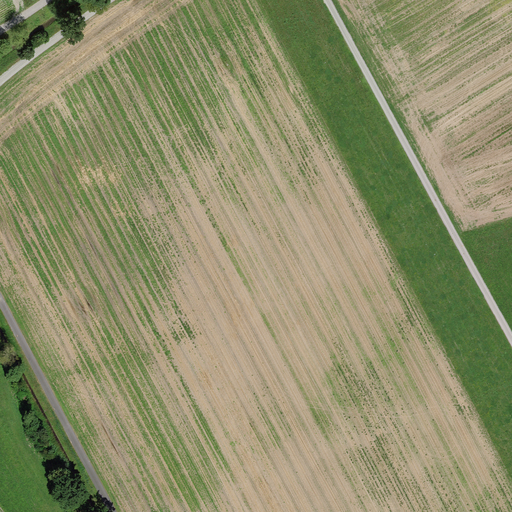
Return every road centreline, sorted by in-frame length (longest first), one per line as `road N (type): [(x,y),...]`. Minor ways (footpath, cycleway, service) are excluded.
road 1 (track): [(328,0),(511,330)]
road 2 (track): [(114,511),(0,297)]
road 3 (track): [(0,82),(109,0)]
